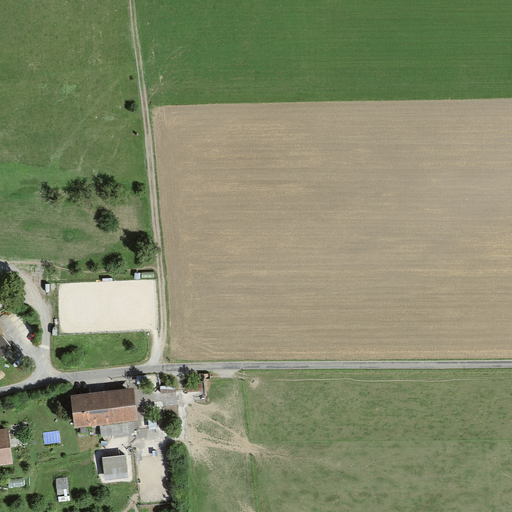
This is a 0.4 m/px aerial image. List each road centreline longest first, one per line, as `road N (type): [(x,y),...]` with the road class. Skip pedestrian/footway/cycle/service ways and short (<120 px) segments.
road 1 (unclassified): [(511,364),(152,367),(0,389)]
road 2 (track): [(152,367),(159,277),(131,0)]
